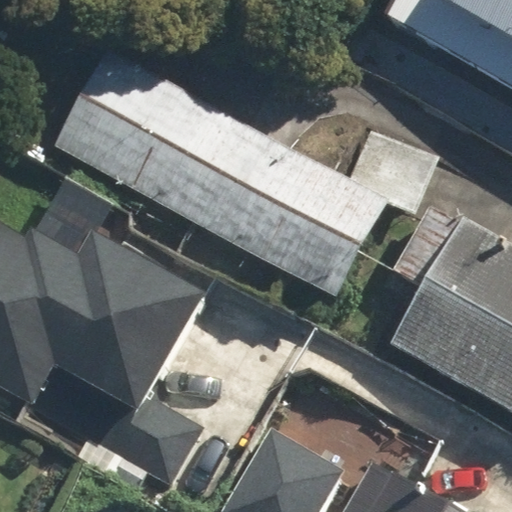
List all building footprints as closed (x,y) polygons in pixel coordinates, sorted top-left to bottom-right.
[(109,57),(52,157),(332,316),(389,216),(340,188),(109,57)] [(375,128),(340,188),(389,216),(411,229),(445,168),(375,128)] [(415,306),(384,362),(511,432),(511,254),(424,205),(379,286),(415,306)] [(0,221),(0,397),(177,503),(216,438),(156,402),(211,308),(97,240),(80,269),(0,221)] [(268,441),(226,511),(438,511),(381,478),(368,500),(268,441)]
